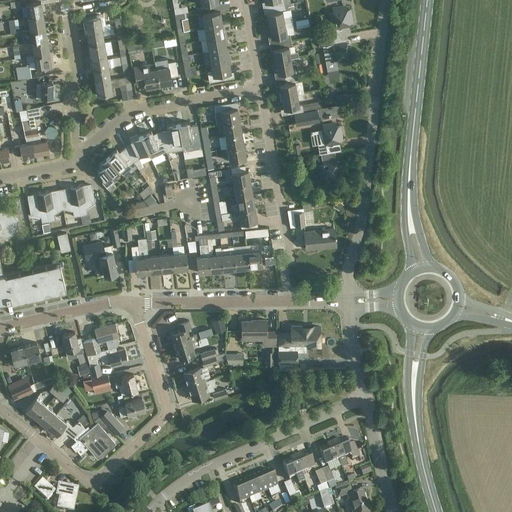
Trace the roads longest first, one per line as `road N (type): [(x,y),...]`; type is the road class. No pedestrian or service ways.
road 1 (residential): [(135,304),(163,417),(99,476),(81,477),(0,410)]
road 2 (unclassified): [(348,301),(386,0)]
road 3 (residential): [(293,301),(256,87)]
road 4 (secondary): [(409,214),(426,0)]
road 5 (residential): [(76,157),(142,107),(256,87)]
road 6 (residential): [(208,467),(366,396)]
road 7 (tertiary): [(293,301),(135,304)]
road 8 (residential): [(76,157),(63,0)]
road 9 (tertiary): [(135,304),(0,329)]
road 10 (secondary): [(434,511),(412,388)]
